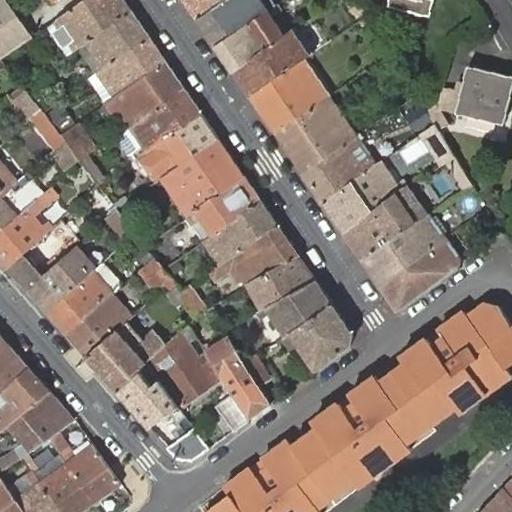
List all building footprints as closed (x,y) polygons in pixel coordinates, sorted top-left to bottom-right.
[(4,0),(0,0),(0,54),(2,57),(30,38),(4,0)] [(10,0),(4,0),(30,38),(35,35),(10,0)] [(86,0),(57,20),(76,49),(82,44),(88,41),(134,10),(127,0),(86,0)] [(185,0),(198,18),(222,0),(185,0)] [(269,10),(280,2),(279,0),(222,0),(198,18),(218,46),(269,10)] [(344,0),(344,1),(354,17),(363,11),(356,0),(344,0)] [(393,0),(391,8),(430,16),(434,0),(393,0)] [(95,52),(90,55),(98,67),(103,63),(106,69),(153,37),(134,10),(88,41),(95,52)] [(234,70),(286,34),(269,10),(218,46),(234,70)] [(308,55),(314,51),(297,27),(286,34),(234,70),(251,95),(308,55)] [(106,69),(102,72),(118,96),(169,61),(153,37),(106,69)] [(88,41),(82,44),(90,55),(95,52),(88,41)] [(278,133),(334,94),(329,86),(319,92),(303,70),(313,63),(308,55),(251,95),(278,133)] [(109,102),(126,129),(188,88),(169,61),(118,96),(110,102),(109,102)] [(319,92),(329,86),(313,63),(303,70),(319,92)] [(504,124),(511,89),(511,76),(469,65),(457,112),(504,124)] [(118,96),(102,72),(94,77),(110,102),(118,96)] [(41,108),(24,86),(10,100),(27,121),(33,115),(41,108)] [(140,156),(147,151),(204,112),(188,88),(126,129),(122,131),(117,134),(132,156),(137,152),(140,156)] [(304,172),(360,133),(334,94),(278,133),(304,172)] [(126,129),(109,102),(103,106),(122,131),(126,129)] [(54,105),(46,110),(43,106),(41,108),(33,115),(45,131),(56,123),(64,133),(70,126),(54,105)] [(204,112),(147,151),(157,167),(151,175),(158,180),(163,176),(221,136),(204,112)] [(55,150),(68,140),(64,133),(56,123),(45,131),(55,150)] [(70,126),(64,133),(68,140),(82,158),(91,152),(94,150),(77,124),(70,126)] [(324,200),(378,162),(362,140),(368,136),(365,130),(360,133),(304,172),(324,200)] [(221,136),(163,176),(190,216),(247,175),(221,136)] [(82,158),(68,140),(55,150),(50,154),(66,175),(85,161),(82,158)] [(91,152),(82,158),(85,161),(100,184),(110,177),(91,152)] [(0,158),(0,200),(2,198),(21,182),(0,158)] [(457,158),(447,164),(464,193),(474,187),(457,158)] [(324,200),(346,232),(402,190),(382,159),(378,162),(324,200)] [(247,175),(190,216),(195,223),(204,216),(209,213),(217,224),(211,228),(202,233),(206,239),(218,230),(264,200),(247,175)] [(365,259),(432,215),(428,210),(423,214),(419,208),(421,203),(420,198),(416,195),(410,193),(414,190),(411,185),(402,190),(346,232),(365,259)] [(115,208),(96,187),(85,197),(103,219),(109,214),(115,208)] [(20,217),(0,235),(0,256),(9,267),(54,227),(41,213),(57,198),(51,189),(20,217)] [(2,198),(0,200),(0,235),(20,217),(2,198)] [(280,224),(264,200),(218,230),(229,245),(216,254),(222,263),(280,224)] [(119,207),(118,206),(115,208),(109,214),(124,233),(132,224),(119,207)] [(494,241),(505,234),(488,207),(479,214),(494,241)] [(209,213),(204,216),(211,228),(217,224),(209,213)] [(66,215),(59,221),(66,232),(74,223),(66,215)] [(365,259),(382,284),(447,237),(446,236),(450,234),(440,218),(436,221),(432,215),(365,259)] [(54,227),(9,267),(29,289),(72,249),(74,247),(63,236),(66,232),(59,221),(54,227)] [(252,284),(301,254),(280,224),(222,263),(211,270),(218,280),(232,271),(240,282),(245,279),(249,286),(252,284)] [(218,230),(206,239),(216,254),(229,245),(218,230)] [(400,309),(464,263),(447,237),(382,284),(400,309)] [(72,249),(29,289),(49,313),(94,269),(98,266),(92,261),(87,266),(82,271),(72,260),(78,254),(72,249)] [(87,266),(78,254),(72,260),(82,271),(87,266)] [(267,308),(318,279),(301,254),(252,284),(267,308)] [(166,266),(156,255),(143,269),(156,285),(171,273),(166,266)] [(94,269),(49,313),(68,335),(115,293),(94,269)] [(291,333),(335,305),(318,279),(267,308),(260,313),(278,340),(283,337),(291,333)] [(183,289),(179,283),(167,293),(178,307),(186,299),(183,295),(183,289)] [(183,295),(186,299),(199,316),(206,311),(210,308),(191,284),(183,289),(183,295)] [(115,293),(68,335),(88,357),(129,318),(134,314),(127,306),(122,311),(114,302),(119,297),(115,293)] [(127,306),(119,297),(114,302),(122,311),(127,306)] [(468,316),(462,309),(424,338),(430,347),(405,365),(403,363),(391,372),(430,424),(456,406),(460,411),(511,373),(506,366),(511,360),(511,328),(498,306),(483,304),(468,316)] [(306,353),(318,369),(353,343),(356,334),(335,305),(291,333),(306,353)] [(210,308),(206,311),(211,320),(220,314),(215,306),(210,308)] [(206,311),(199,316),(196,317),(191,322),(198,334),(212,322),(211,320),(206,311)] [(129,318),(88,357),(120,393),(150,363),(170,343),(159,331),(148,341),(129,318)] [(150,363),(158,375),(162,371),(187,405),(217,382),(215,380),(199,356),(183,330),(170,343),(150,363)] [(291,333),(283,337),(297,359),(306,353),(291,333)] [(0,334),(0,356),(11,347),(0,334)] [(260,381),(247,359),(233,336),(209,351),(223,374),(235,393),(237,396),(260,381)] [(430,347),(424,338),(398,357),(403,363),(405,365),(430,347)] [(11,347),(0,356),(0,394),(30,368),(11,347)] [(215,380),(223,374),(209,351),(208,349),(199,356),(215,380)] [(247,359),(260,381),(269,373),(257,354),(247,359)] [(179,422),(188,415),(158,375),(150,363),(120,393),(150,427),(171,410),(179,422)] [(391,372),(386,365),(374,374),(382,386),(371,395),(368,392),(355,401),(349,393),(311,421),(315,427),(290,446),(292,449),(330,499),(355,480),(359,486),(409,450),(405,443),(430,424),(391,372)] [(30,368),(0,394),(0,431),(10,423),(50,392),(30,368)] [(382,386),(374,374),(349,393),(355,401),(368,392),(371,395),(382,386)] [(0,472),(24,456),(32,450),(51,437),(64,428),(75,420),(50,392),(10,423),(26,441),(0,460),(0,472)] [(237,428),(251,418),(237,396),(235,393),(219,405),(237,428)] [(159,437),(168,448),(196,427),(188,415),(179,422),(159,437)] [(315,427),(311,421),(286,440),(290,446),(315,427)] [(194,460),(211,447),(196,427),(168,448),(177,457),(194,460)] [(74,442),(64,428),(51,437),(61,452),(68,447),(74,442)] [(290,446),(286,440),(261,458),(267,467),(292,449),(290,446)] [(96,502),(121,483),(93,444),(76,457),(68,447),(61,452),(69,462),(96,502)] [(267,467),(261,458),(222,487),(228,494),(204,511),(319,511),(317,508),(330,499),(292,449),(267,467)] [(64,511),(82,511),(96,502),(69,462),(63,466),(59,460),(46,470),(32,450),(24,456),(43,482),(64,511)] [(0,510),(1,511),(27,511),(11,489),(0,473),(0,510)] [(355,480),(330,499),(334,505),(359,486),(355,480)] [(27,511),(64,511),(43,482),(28,491),(21,482),(11,489),(27,511)] [(204,511),(228,494),(222,487),(197,506),(201,511),(204,511)] [(511,511),(511,494),(504,487),(479,511),(511,511)] [(324,511),(334,505),(330,499),(317,508),(319,511),(324,511)]
